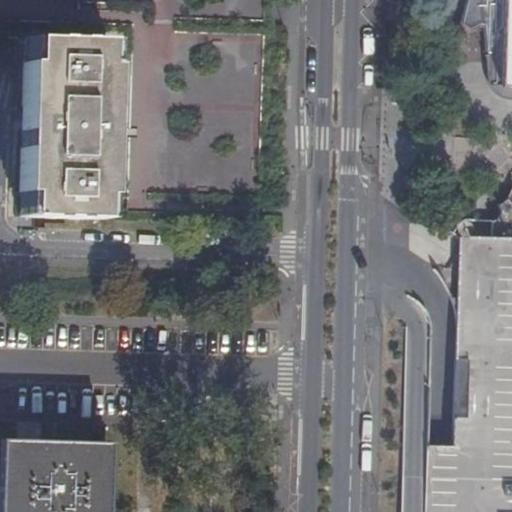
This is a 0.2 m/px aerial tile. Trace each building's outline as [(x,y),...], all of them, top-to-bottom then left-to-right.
[(0,0),(0,39),(26,40),(109,43),(106,134),(104,212),(263,217),(263,211),(269,31),(269,0),(0,0)] [(511,0),(477,0),(479,21),(482,21),(488,83),(489,85),(490,88),(491,90),(493,92),(495,95),(498,97),(502,99),(505,100),(508,100),(511,101),(511,0)] [(109,43),(26,40),(23,129),(21,219),(104,220),(104,212),(106,134),(109,43)] [(489,238),(511,239),(511,186),(511,188),(506,200),(497,206),(499,209),(499,215),(494,221),(490,222),(489,238)] [(511,511),(511,239),(489,238),(457,238),(450,448),(425,445),(422,511),(511,511)] [(108,511),(110,446),(2,442),(0,511),(108,511)]
